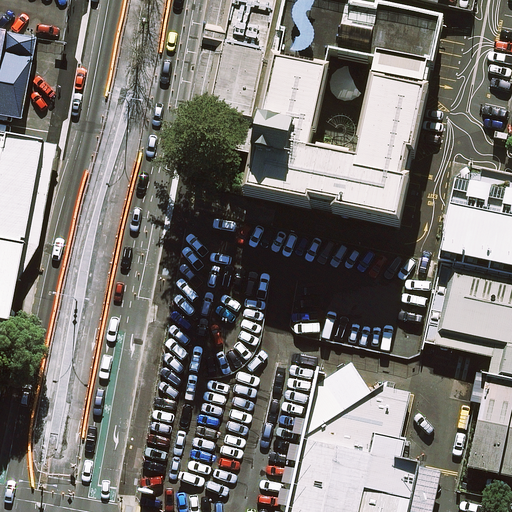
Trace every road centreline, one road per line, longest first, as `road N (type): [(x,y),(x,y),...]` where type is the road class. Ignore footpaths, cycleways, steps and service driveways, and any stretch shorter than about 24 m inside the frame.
road 1 (secondary): [(15,511),(125,0)]
road 2 (secondary): [(170,0),(72,511)]
